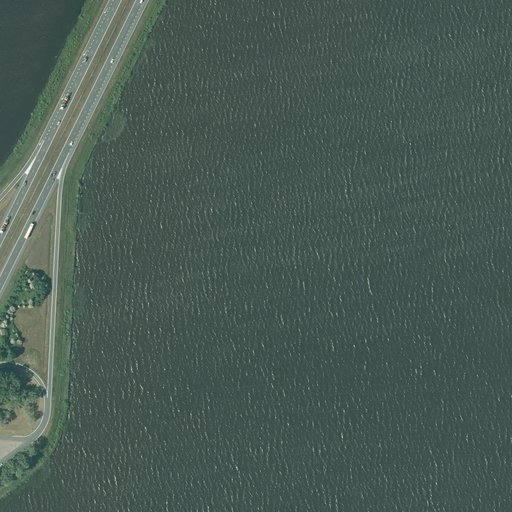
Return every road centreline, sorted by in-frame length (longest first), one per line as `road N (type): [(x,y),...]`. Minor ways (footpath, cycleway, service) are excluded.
road 1 (motorway): [(0,364),(32,373),(47,397),(65,151)]
road 2 (motorway): [(65,151),(140,0)]
road 3 (motorway): [(117,0),(47,142)]
road 4 (motorway): [(0,286),(65,151)]
